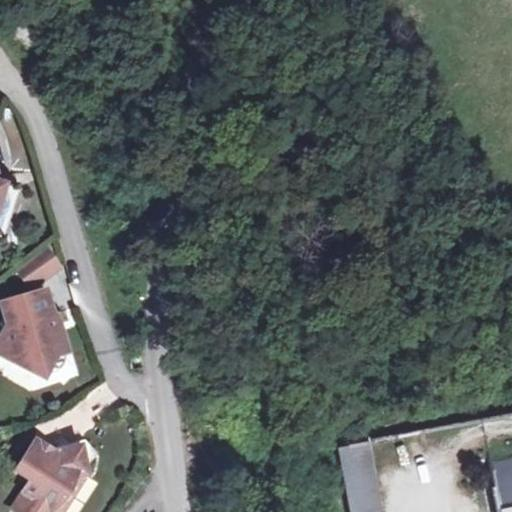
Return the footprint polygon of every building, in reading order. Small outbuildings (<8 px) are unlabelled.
[(6,165),(0,162),(0,232),(16,237),(30,187),(2,179),(6,165)] [(34,173),(6,165),(2,179),(30,187),(34,173)] [(48,245),(13,265),(25,287),(60,266),(48,245)] [(44,282),(1,298),(11,323),(14,322),(24,346),(19,355),(48,368),(58,347),(70,342),(44,282)] [(26,439),(10,470),(26,478),(10,509),(14,511),(57,511),(59,509),(51,506),(60,490),(69,471),(81,467),(72,440),(54,446),(51,452),(26,439)] [(382,511),(369,441),(337,447),(349,511),(382,511)] [(67,493),(60,490),(51,506),(59,509),(67,493)] [(494,511),(511,511),(511,503),(493,506),(494,511)]
